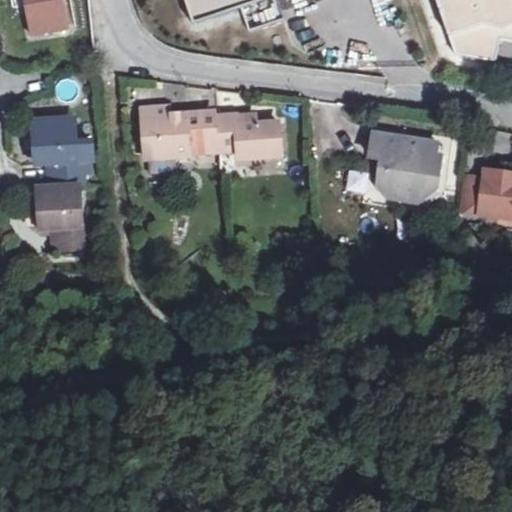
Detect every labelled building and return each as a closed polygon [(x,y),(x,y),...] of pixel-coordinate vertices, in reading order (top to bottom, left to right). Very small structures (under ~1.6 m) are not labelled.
[(25,0),(32,34),(67,29),(61,0),(25,0)] [(187,0),(197,30),(289,0),(187,0)] [(511,0),(436,0),(451,42),(483,31),(503,34),(511,30),(511,0)] [(511,30),(503,34),(483,31),(451,42),(457,61),(497,67),(501,45),(511,47),(511,30)] [(222,152),(219,118),(188,120),(188,115),(169,116),(168,107),(164,108),(164,109),(143,110),(147,160),(191,156),(191,154),(222,152)] [(219,118),(222,152),(239,150),(239,160),(282,157),(280,123),(238,126),(238,116),(219,118)] [(92,175),(91,162),(94,162),(93,142),(78,143),(76,122),(35,125),(37,166),(66,165),(66,174),(53,174),(53,192),(38,193),(40,231),(69,232),(69,238),(56,238),(57,255),(89,254),(88,230),(81,230),(80,186),(86,186),(85,175),(92,175)] [(388,198),(420,203),(437,191),(442,157),(437,156),(439,144),(375,134),(371,158),(384,159),(380,187),(388,198)] [(235,183),(233,158),(222,158),(224,183),(235,183)] [(485,180),(465,177),(461,211),(511,218),(511,174),(486,171),(485,180)]
